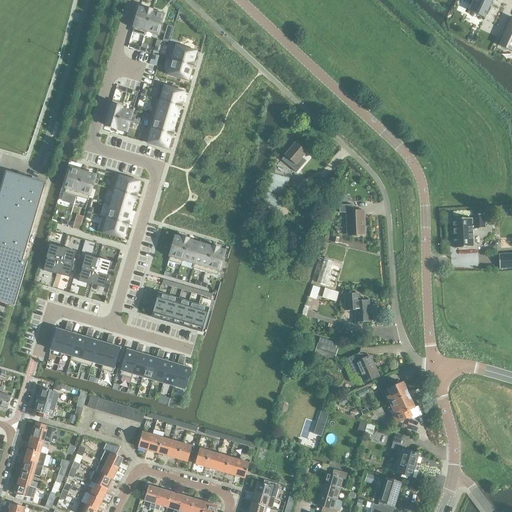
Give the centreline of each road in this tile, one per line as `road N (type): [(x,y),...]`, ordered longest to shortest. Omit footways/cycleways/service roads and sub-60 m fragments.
road 1 (residential): [(434,367),(419,364),(396,317),(379,182),(187,0)]
road 2 (tertiary): [(434,367),(423,183),(414,163),(241,0)]
road 3 (residential): [(132,0),(90,147),(156,167),(112,326)]
road 4 (residential): [(228,511),(223,493),(141,470),(117,511)]
